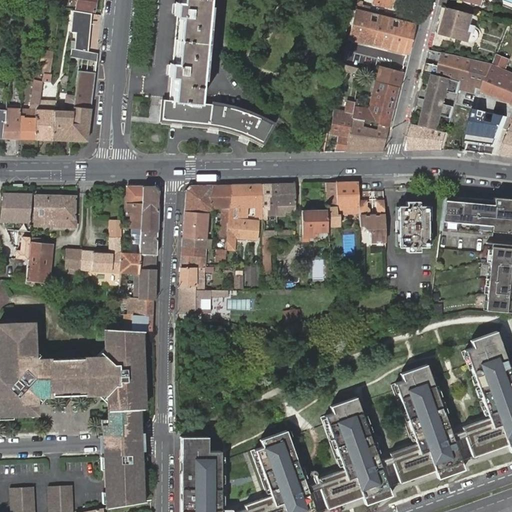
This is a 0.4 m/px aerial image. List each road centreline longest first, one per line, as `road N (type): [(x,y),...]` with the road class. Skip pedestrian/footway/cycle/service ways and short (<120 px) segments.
road 1 (residential): [(162,440),(171,170)]
road 2 (secondary): [(171,170),(392,166)]
road 3 (residential): [(431,0),(392,166)]
road 4 (residential): [(124,0),(108,168)]
road 5 (residential): [(0,447),(140,440)]
road 6 (secondary): [(392,166),(511,173)]
